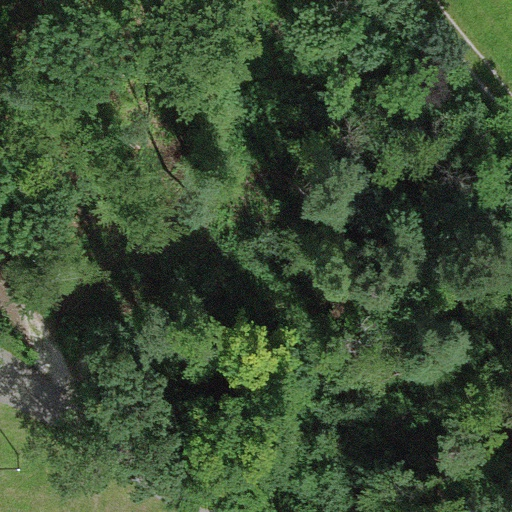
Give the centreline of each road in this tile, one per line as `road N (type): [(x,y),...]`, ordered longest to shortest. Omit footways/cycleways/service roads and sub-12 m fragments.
road 1 (track): [(212,511),(58,400),(0,382)]
road 2 (track): [(438,0),(511,121)]
